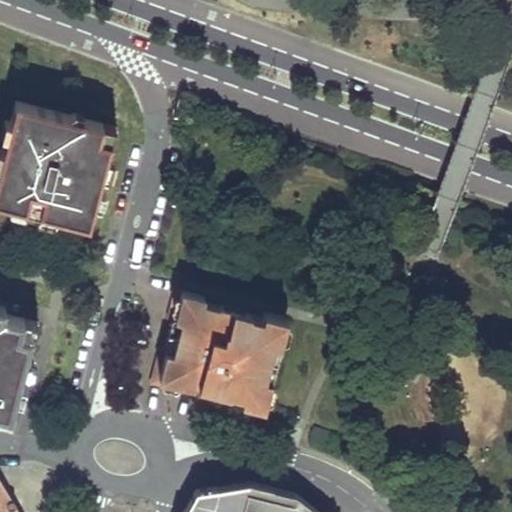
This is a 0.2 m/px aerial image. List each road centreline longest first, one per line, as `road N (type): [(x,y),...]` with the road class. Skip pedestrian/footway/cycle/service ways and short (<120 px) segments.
road 1 (tertiary): [(112,33),(511,177)]
road 2 (residential): [(112,33),(143,71),(158,137),(83,412),(96,430)]
road 3 (tertiary): [(511,141),(130,0)]
road 4 (residential): [(372,511),(312,473),(226,452),(159,452)]
